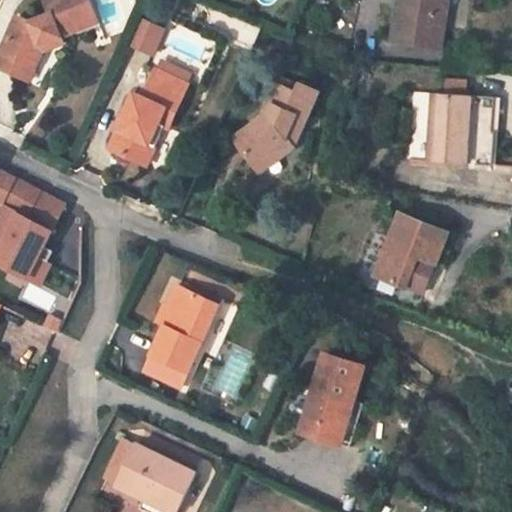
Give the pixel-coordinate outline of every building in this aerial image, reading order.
[(0,65),(20,75),(27,63),(35,66),(43,51),(40,42),(62,33),(94,20),(86,0),(49,0),(55,16),(30,26),(21,21),(0,65)] [(398,0),(392,44),(442,51),(449,0),(398,0)] [(66,43),(62,33),(40,42),(43,51),(66,43)] [(29,78),(35,66),(27,63),(20,75),(29,78)] [(190,86),(156,72),(144,99),(135,94),(110,151),(138,162),(153,126),(159,129),(169,133),(190,86)] [(267,116),(235,139),(255,165),(272,154),(277,161),(295,148),(296,147),(289,139),(299,117),(307,121),(319,94),(300,84),(295,93),(277,85),(269,104),(272,106),(267,116)] [(415,94),(410,163),(468,165),(494,166),(496,132),(494,132),(496,99),(472,98),(415,94)] [(296,147),(307,121),(299,117),(289,139),(296,147)] [(143,164),(159,129),(153,126),(138,162),(143,164)] [(260,173),(277,161),(272,154),(255,165),(260,173)] [(66,205),(0,170),(0,203),(1,204),(0,206),(0,231),(8,236),(0,251),(0,262),(41,285),(51,266),(39,259),(40,256),(36,254),(40,247),(44,249),(52,231),(66,205)] [(448,234),(400,215),(375,277),(407,290),(421,258),(436,264),(448,234)] [(425,295),(436,264),(421,258),(407,290),(414,293),(415,291),(425,295)] [(156,322),(165,326),(184,287),(178,284),(168,306),(164,304),(156,322)] [(220,303),(184,287),(165,326),(144,370),(181,387),(220,303)] [(325,353),(300,433),(344,445),(356,402),(367,366),(325,353)] [(364,404),(356,402),(344,445),(351,447),(364,404)] [(105,481),(118,487),(137,445),(125,439),(105,481)] [(177,511),(195,472),(137,445),(118,487),(147,501),(144,508),(151,511),(177,511)]
